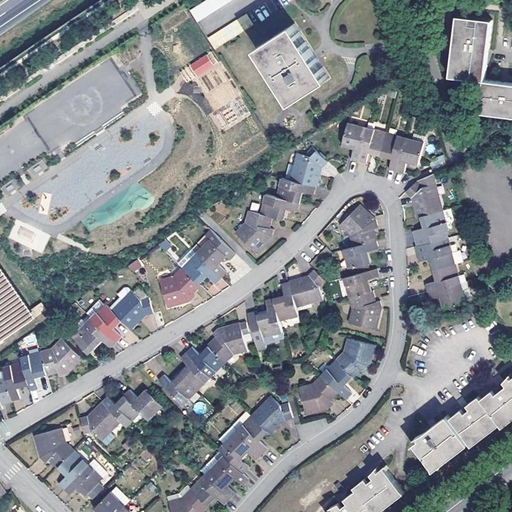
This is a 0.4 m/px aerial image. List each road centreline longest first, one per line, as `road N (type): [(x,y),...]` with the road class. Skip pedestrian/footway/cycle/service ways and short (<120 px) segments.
road 1 (residential): [(0,437),(225,302),(347,190),(373,186),(396,216),(400,326),(386,375),(368,404),(286,466),(243,511)]
road 2 (residential): [(412,0),(456,156)]
